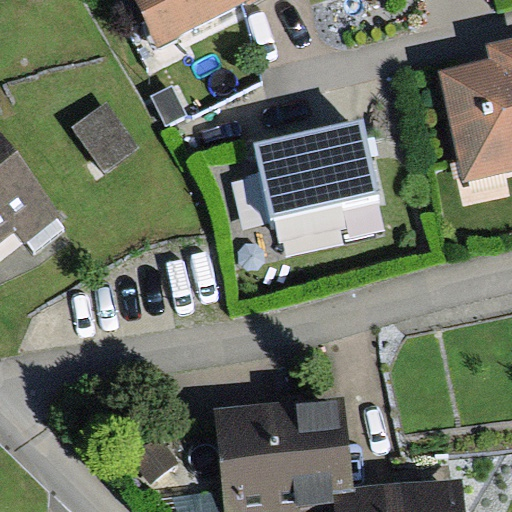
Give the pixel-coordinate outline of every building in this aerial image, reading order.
[(134,0),(161,48),(246,0),(134,0)] [(439,72),(465,182),(511,171),(511,40),(490,46),(494,59),(439,72)] [(102,173),(136,150),(103,102),(69,125),(102,173)] [(378,194),(362,123),(255,147),(271,218),(378,194)] [(61,215),(0,139),(0,242),(14,231),(25,244),(61,215)] [(344,395),(215,410),(226,511),(334,511),(332,490),(354,488),(344,395)] [(150,484),(176,462),(157,440),(131,462),(150,484)] [(464,511),(462,478),(354,488),(332,490),(334,511),(464,511)]
